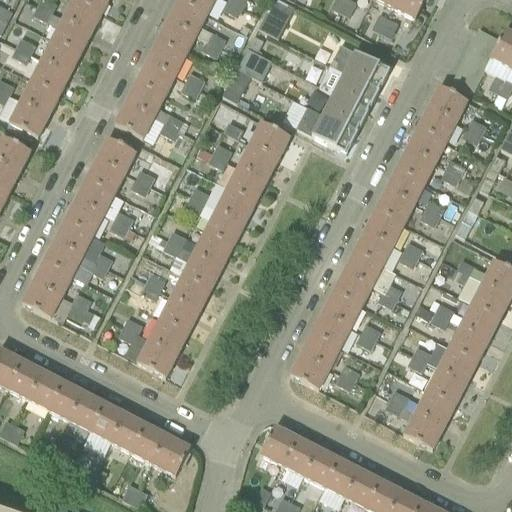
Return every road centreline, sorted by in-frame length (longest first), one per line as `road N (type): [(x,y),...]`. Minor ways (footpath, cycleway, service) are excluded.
road 1 (residential): [(251,392),(454,0)]
road 2 (residential): [(0,292),(151,0)]
road 3 (residential): [(511,470),(497,500),(479,504),(251,392)]
road 4 (residential): [(228,444),(0,329)]
